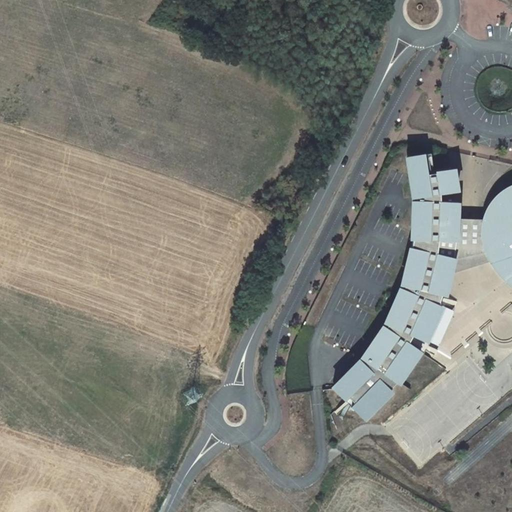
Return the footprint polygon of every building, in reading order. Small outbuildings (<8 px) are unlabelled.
[(426,161),(410,164),(415,196),(416,196),(421,196),(421,200),(416,200),(415,200),(414,238),(413,247),(404,285),(406,285),(405,289),(402,288),(387,323),(388,323),(386,328),(385,327),(364,358),(366,360),(363,363),(361,361),(334,388),(346,399),(349,396),(355,402),(352,405),(365,418),(392,391),(390,389),(397,381),(419,350),(409,343),(413,334),(425,339),(440,304),(444,293),(437,292),(441,274),(451,271),(451,270),(490,258),(492,261),(511,254),(511,189),(511,190),(509,193),(505,189),(502,192),(500,196),(499,198),(497,200),(497,202),(495,205),(491,203),(489,205),(488,208),(486,212),(485,214),(484,217),(484,219),(483,222),(456,221),(456,216),(454,216),(454,213),(455,213),(455,201),(440,201),(439,193),(455,191),(452,171),(428,174),(426,161)] [(511,254),(492,261),(494,265),(498,270),(502,275),(507,280),(511,284),(511,254)] [(451,271),(441,274),(437,292),(444,293),(451,271)] [(413,334),(409,343),(419,350),(425,339),(413,334)] [(349,396),(346,399),(352,405),(355,402),(349,396)]
